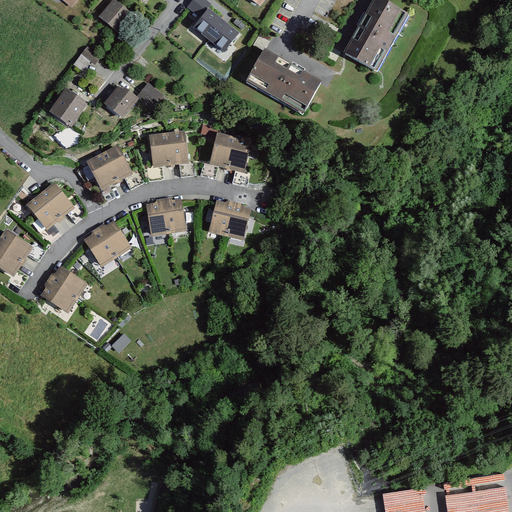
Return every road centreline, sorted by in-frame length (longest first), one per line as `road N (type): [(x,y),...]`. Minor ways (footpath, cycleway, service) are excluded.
road 1 (residential): [(101,218),(150,192),(197,187),(259,200)]
road 2 (residential): [(0,139),(28,165),(74,179),(101,218)]
road 3 (residential): [(101,99),(181,0)]
